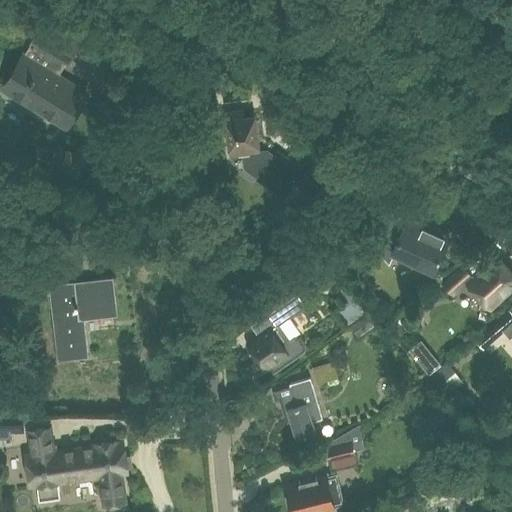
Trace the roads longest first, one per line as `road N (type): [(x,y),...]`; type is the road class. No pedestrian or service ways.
road 1 (residential): [(227,511),(171,0)]
road 2 (residential): [(511,202),(432,142),(171,0)]
